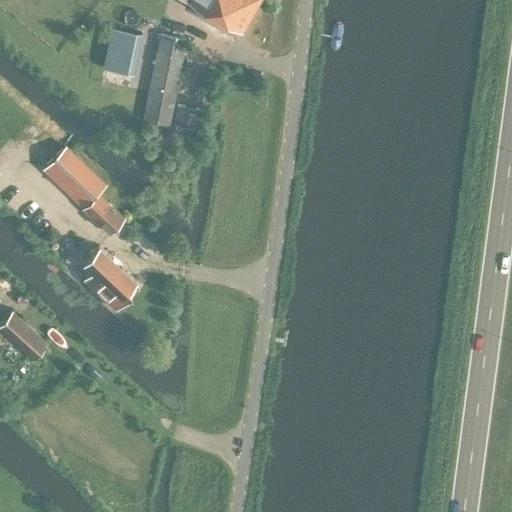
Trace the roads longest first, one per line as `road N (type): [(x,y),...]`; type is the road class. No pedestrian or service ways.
road 1 (unclassified): [(238,511),(307,0)]
road 2 (trunk): [(511,138),(462,511)]
